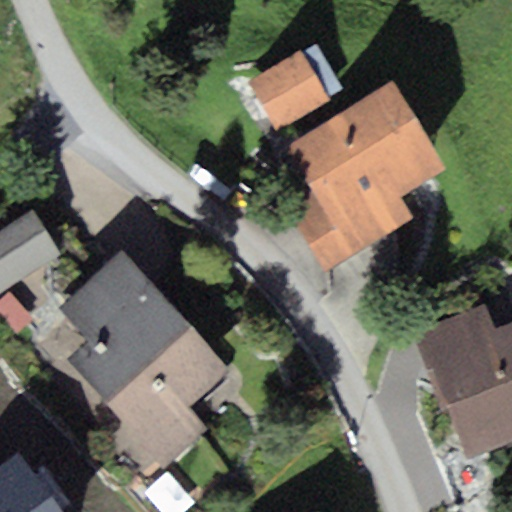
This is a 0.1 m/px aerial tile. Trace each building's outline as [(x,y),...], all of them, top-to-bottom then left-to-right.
[(278,132),(329,101),(298,51),(248,82),(278,132)] [(411,220),(398,198),(446,168),(391,80),(285,146),(311,190),(284,207),(325,273),(411,220)] [(0,293),(59,254),(30,211),(0,231),(0,293)] [(207,430),(188,409),(230,372),(121,249),(57,305),(88,340),(66,359),(163,468),(207,430)] [(411,334),(441,407),(447,404),(511,378),(511,321),(493,329),(483,305),(411,334)] [(511,378),(447,404),(470,460),(511,442),(511,378)] [(0,511),(58,511),(13,452),(0,461),(0,511)]
